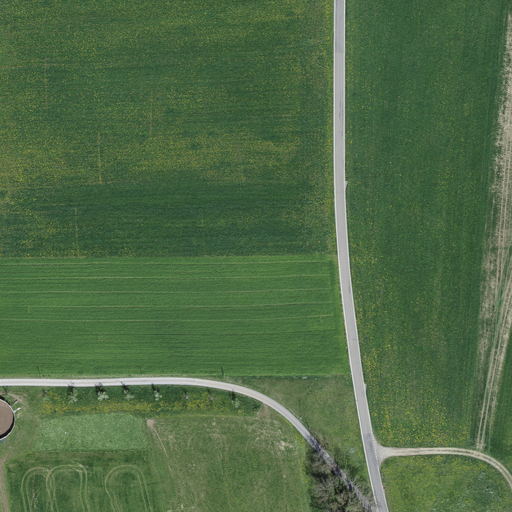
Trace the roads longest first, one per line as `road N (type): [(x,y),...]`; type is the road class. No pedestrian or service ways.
road 1 (unclassified): [(334,0),(336,233),(380,511)]
road 2 (track): [(0,384),(212,383)]
road 3 (unclassified): [(212,383),(243,390),(304,428),(373,511)]
